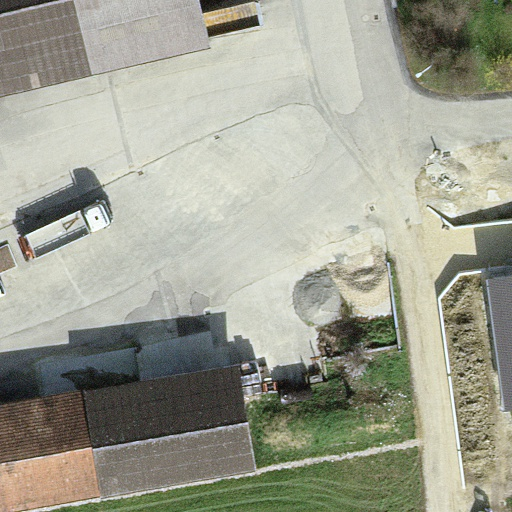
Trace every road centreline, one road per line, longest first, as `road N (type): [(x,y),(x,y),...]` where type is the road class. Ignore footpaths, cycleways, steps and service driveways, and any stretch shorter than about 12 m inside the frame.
road 1 (track): [(349,0),(370,126),(402,196),(458,511)]
road 2 (track): [(0,373),(127,324),(389,167)]
